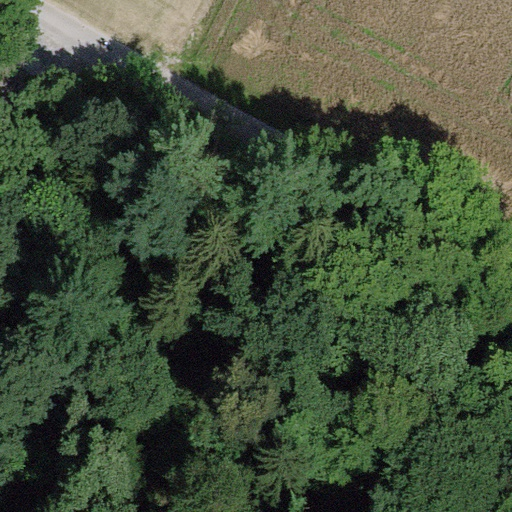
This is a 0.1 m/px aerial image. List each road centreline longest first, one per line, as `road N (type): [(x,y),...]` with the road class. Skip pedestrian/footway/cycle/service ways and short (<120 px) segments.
road 1 (unclassified): [(511,269),(10,0)]
road 2 (track): [(511,355),(427,459),(430,511)]
